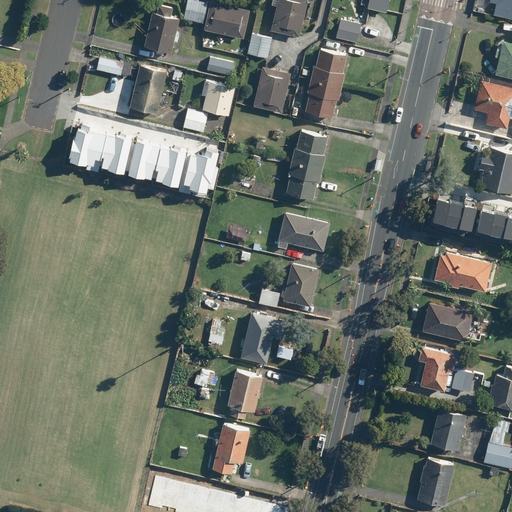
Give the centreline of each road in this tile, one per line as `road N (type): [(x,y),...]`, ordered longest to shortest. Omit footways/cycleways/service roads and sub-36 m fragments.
road 1 (tertiary): [(440,0),(322,511)]
road 2 (track): [(0,285),(41,112)]
